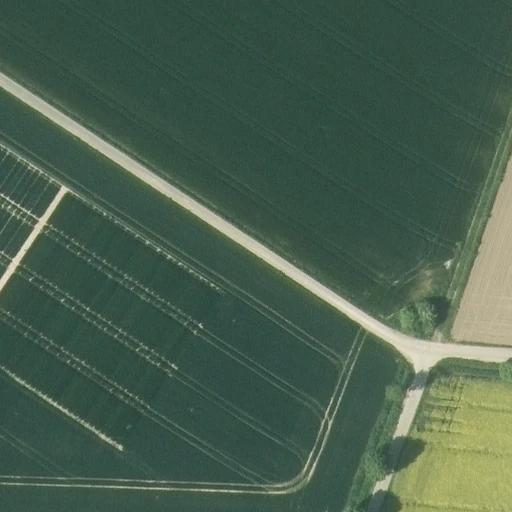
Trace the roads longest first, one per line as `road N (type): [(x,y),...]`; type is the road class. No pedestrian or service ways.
road 1 (track): [(511,357),(429,353),(398,343),(0,79)]
road 2 (track): [(373,511),(511,117)]
